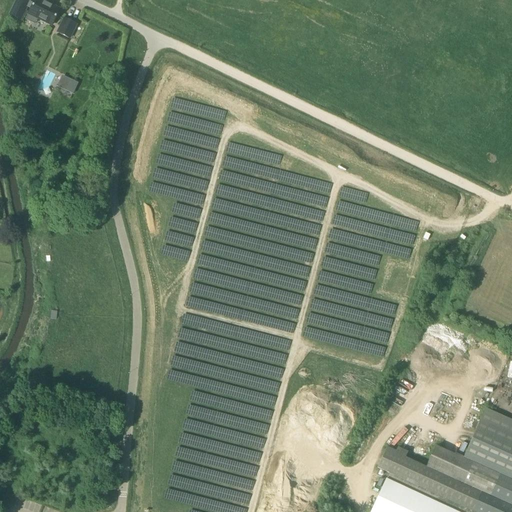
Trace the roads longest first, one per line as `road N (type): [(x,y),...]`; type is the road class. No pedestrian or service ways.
road 1 (unclassified): [(122,511),(137,310),(113,196),(124,127),(156,36),(81,0)]
road 2 (track): [(156,36),(511,210)]
